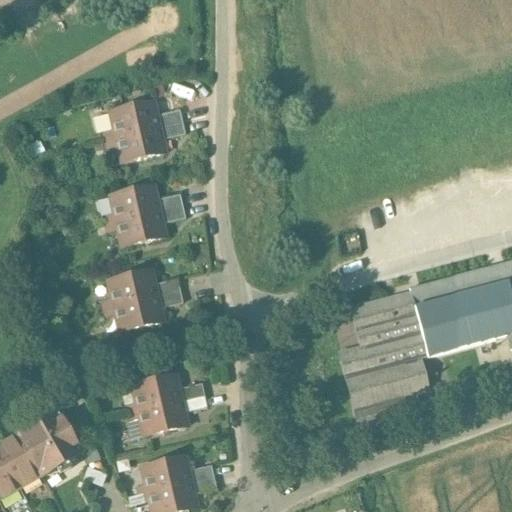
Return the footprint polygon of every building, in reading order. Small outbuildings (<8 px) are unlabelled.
[(152,105),(109,115),(113,133),(103,135),(105,143),(158,131),(155,119),(152,105)] [(179,114),(155,119),(158,131),(181,125),(179,114)] [(181,125),(158,131),(161,142),(184,137),(181,125)] [(158,131),(105,143),(107,151),(117,148),(121,166),(164,156),(161,142),(158,131)] [(152,189),(109,199),(114,217),(104,219),(105,227),(158,215),(156,203),(152,189)] [(179,198),(156,203),(158,215),(182,209),(179,198)] [(182,209),(158,215),(161,226),(184,221),(182,209)] [(158,215),(105,227),(107,235),(117,233),(121,250),(164,240),(161,226),(158,215)] [(511,264),(409,291),(410,295),(414,310),(427,360),(508,339),(511,352),(511,351),(511,264)] [(150,274),(107,284),(111,301),(101,304),(103,311),(156,299),(153,288),(150,274)] [(176,282),(153,288),(156,299),(179,294),(176,282)] [(179,294),(156,299),(159,311),(182,306),(179,294)] [(410,295),(351,310),(363,360),(342,366),(359,433),(402,422),(403,425),(420,420),(418,413),(414,398),(427,395),(427,394),(418,362),(427,360),(414,310),(410,295)] [(156,299),(103,311),(105,319),(115,317),(119,335),(162,325),(159,311),(156,299)] [(511,363),(450,386),(449,386),(427,394),(427,395),(414,398),(418,413),(431,410),(430,408),(443,404),(442,403),(511,377),(511,363)] [(174,378),(131,388),(135,405),(125,408),(127,416),(180,403),(177,392),(174,378)] [(201,387),(177,392),(180,403),(203,398),(201,387)] [(203,398),(180,403),(183,415),(206,410),(203,398)] [(180,403),(127,416),(129,424),(139,421),(143,439),(186,429),(183,415),(180,403)] [(55,412),(15,435),(17,438),(40,477),(39,477),(41,480),(80,457),(55,412)] [(17,438),(0,447),(0,458),(18,489),(39,477),(40,477),(17,438)] [(0,499),(18,489),(0,458),(0,499)] [(184,460),(141,469),(145,487),(137,489),(139,497),(190,485),(187,474),(184,460)] [(210,468),(187,474),(190,485),(213,480),(210,468)] [(213,480),(190,485),(192,497),(216,492),(213,480)] [(190,485),(139,497),(141,505),(149,503),(150,511),(191,511),(196,511),(192,497),(190,485)]
